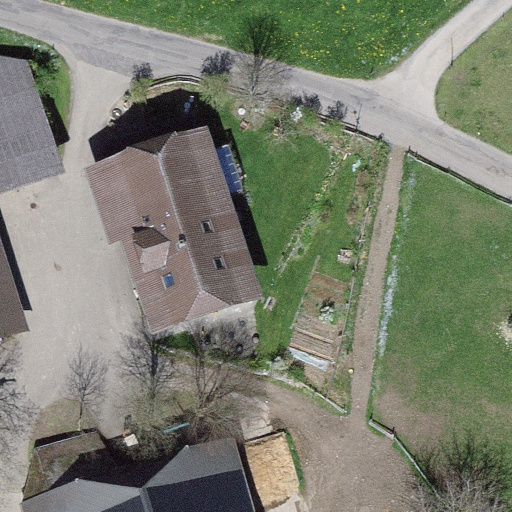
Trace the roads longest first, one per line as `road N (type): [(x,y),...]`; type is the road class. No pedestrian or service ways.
road 1 (track): [(498,0),(438,51),(397,122),(357,434),(211,379),(161,370),(0,383)]
road 2 (unclassified): [(511,180),(344,101),(0,6)]
